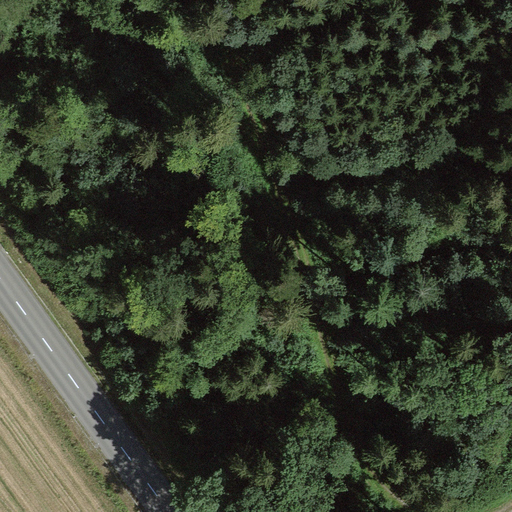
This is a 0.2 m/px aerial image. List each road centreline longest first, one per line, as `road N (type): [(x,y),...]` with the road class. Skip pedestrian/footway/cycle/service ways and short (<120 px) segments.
road 1 (track): [(420,511),(391,496),(355,444),(257,83),(208,0)]
road 2 (tertiary): [(169,511),(0,279)]
